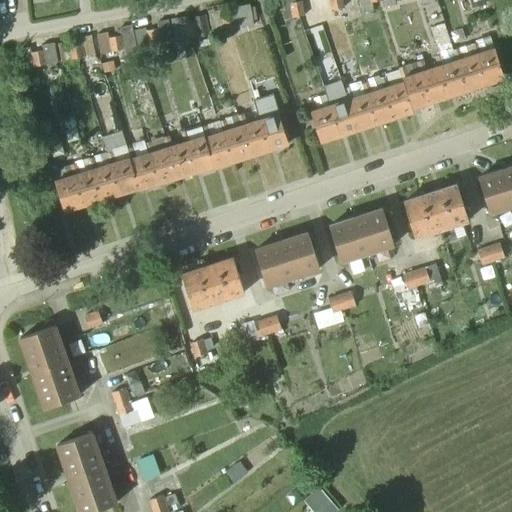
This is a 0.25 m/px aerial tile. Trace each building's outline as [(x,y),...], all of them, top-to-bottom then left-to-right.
[(342,0),(330,0),(332,10),(344,7),(342,0)] [(371,2),(370,0),(359,0),(362,13),(372,12),(371,2)] [(393,0),(383,0),(383,8),(395,5),(393,0)] [(303,1),(290,3),(293,17),(305,15),(303,1)] [(234,14),(237,28),(253,25),(249,6),(233,9),(234,14)] [(440,7),(427,11),(432,28),(445,24),(440,7)] [(212,33),(225,30),(222,17),(220,9),(208,11),(212,33)] [(234,14),(222,17),(225,30),(237,28),(234,14)] [(174,40),(186,38),(184,24),(182,17),(172,19),(174,40)] [(159,29),(162,43),(170,42),(168,20),(159,21),(159,29)] [(196,21),(184,24),(186,38),(199,35),(196,21)] [(120,30),(121,36),(124,50),(134,48),(130,27),(120,30)] [(150,45),(147,31),(146,27),(136,29),(139,47),(150,45)] [(159,29),(147,31),(150,45),(162,43),(159,29)] [(112,52),(109,38),(108,32),(97,34),(101,54),(112,52)] [(81,44),(84,58),(94,56),(90,34),(80,36),(81,44)] [(121,36),(109,38),(112,52),(124,50),(121,36)] [(63,62),(72,60),(69,46),(68,42),(59,44),(63,62)] [(495,49),(481,53),(477,43),(472,45),(476,55),(486,85),(505,79),(495,49)] [(44,51),(46,65),(58,62),(55,44),(43,46),(44,51)] [(81,44),(69,46),(72,60),(84,58),(81,44)] [(34,67),(31,53),(31,49),(20,50),(24,69),(34,67)] [(476,55),(463,59),(459,49),(454,51),(457,61),(468,91),(486,85),(476,55)] [(44,51),(31,53),(34,67),(46,65),(44,51)] [(457,61),(445,65),(441,55),(436,56),(439,67),(449,96),(468,91),(457,61)] [(439,67),(426,71),(423,61),(418,62),(421,72),(431,102),(449,96),(439,67)] [(421,72),(408,77),(405,66),(400,68),(403,78),(413,108),(431,102),(421,72)] [(404,83),(390,87),(386,77),(381,78),(385,89),(394,118),(413,112),(404,83)] [(385,89),(372,93),(368,83),(363,84),(366,94),(376,124),(394,118),(385,89)] [(366,94),(353,99),(350,88),(345,90),(348,100),(358,130),(376,124),(366,94)] [(348,100),(335,105),(332,94),(326,96),(330,106),(340,136),(358,130),(348,100)] [(330,106),(317,110),(313,100),(308,102),(312,112),(311,112),(321,142),(340,136),(330,106)] [(279,114),(265,119),(261,108),(256,110),(260,120),(270,150),(288,144),(279,114)] [(260,120),(246,124),(243,114),(238,116),(241,126),(252,156),(270,150),(260,120)] [(241,126),(228,130),(225,120),(220,121),(223,131),(223,132),(234,162),(252,156),(241,126)] [(223,132),(210,135),(207,125),(202,127),(205,137),(215,168),(234,162),(223,132)] [(204,136),(190,140),(187,130),(182,131),(185,142),(195,172),(214,166),(204,136)] [(185,142),(172,146),(169,135),(164,137),(167,147),(177,178),(195,172),(185,142)] [(177,178),(167,147),(154,152),(151,141),(146,143),(149,153),(159,184),(177,178)] [(149,153),(136,157),(133,147),(128,149),(131,159),(140,190),(159,184),(149,153)] [(139,188),(129,158),(115,162),(112,152),(107,153),(110,164),(121,194),(139,188)] [(110,164),(97,168),(94,157),(89,159),(92,169),(102,200),(121,194),(110,164)] [(92,169),(79,174),(76,163),(71,165),(74,175),(84,206),(102,200),(92,169)] [(511,167),(480,178),(491,213),(511,206),(511,167)] [(74,175),(61,179),(58,169),(53,171),(56,181),(65,211),(84,206),(74,175)] [(457,186),(405,202),(417,237),(469,220),(457,186)] [(383,210),(331,226),(342,261),(394,245),(383,210)] [(308,234),(256,250),(268,285),(320,269),(308,234)] [(501,244),(478,251),(483,265),(505,257),(501,244)] [(234,258),(182,274),(194,309),(245,293),(234,258)] [(426,268),(404,275),(408,289),(431,281),(426,268)] [(352,292),(329,299),(334,313),(356,305),(352,292)] [(99,312),(86,316),(90,328),(104,323),(99,312)] [(278,316),(255,323),(260,337),(282,329),(278,316)] [(56,327),(22,339),(46,408),(80,396),(56,327)] [(204,340),(192,344),(196,357),(208,353),(204,340)] [(134,411),(126,388),(113,393),(121,415),(134,411)] [(90,511),(117,503),(93,434),(59,446),(81,511),(90,511)] [(155,455),(140,460),(146,479),(161,474),(155,455)] [(319,511),(336,511),(342,507),(322,485),(307,499),(319,511)] [(169,511),(164,496),(150,500),(154,511),(169,511)]
